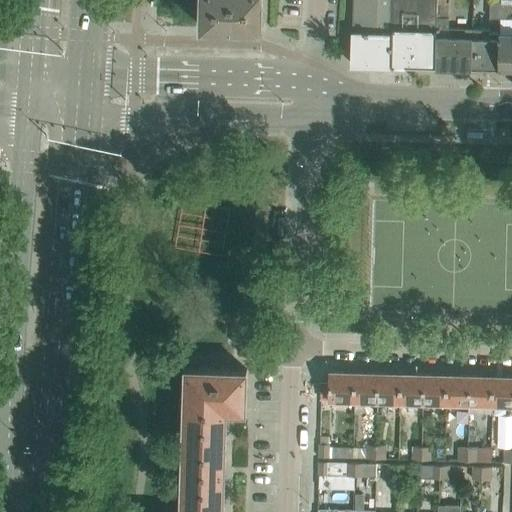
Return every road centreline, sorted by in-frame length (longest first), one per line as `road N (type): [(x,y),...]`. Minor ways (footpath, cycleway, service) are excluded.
road 1 (secondary): [(41,511),(72,115)]
road 2 (secondary): [(27,113),(0,508)]
road 3 (residential): [(72,115),(310,117)]
road 4 (residential): [(311,84),(75,75)]
road 5 (residential): [(310,117),(293,345)]
road 6 (residential): [(293,345),(511,351)]
road 7 (residential): [(287,511),(293,345)]
road 8 (residential): [(310,117),(453,104)]
road 9 (residential): [(453,104),(311,84)]
